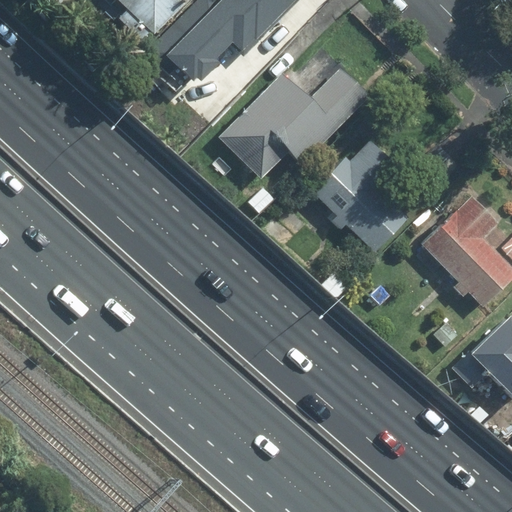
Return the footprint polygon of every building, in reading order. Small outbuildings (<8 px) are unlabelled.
[(37,0),(48,10),(58,0),(98,0),(115,16),(105,26),(127,48),(135,40),(139,44),(182,0),(37,0)] [(240,60),(199,18),(167,49),(162,44),(136,67),(185,120),(191,114),(206,131),(239,96),(221,76),(240,60)] [(360,98),(332,72),(301,104),(273,77),(209,142),(251,185),(275,161),(287,173),(360,98)] [(398,179),(353,139),(301,197),(326,219),(321,225),(332,235),(336,231),(367,258),(452,163),(430,143),(398,179)] [(459,199),(411,247),(449,285),(445,289),(456,300),(460,296),(474,310),(508,276),(473,242),(488,227),(459,199)] [(511,233),(496,249),(511,265),(511,233)] [(431,293),(423,302),(444,321),(421,346),(434,357),(465,322),(431,293)] [(511,330),(502,321),(496,327),(493,324),(453,365),(501,411),(511,399),(511,330)]
